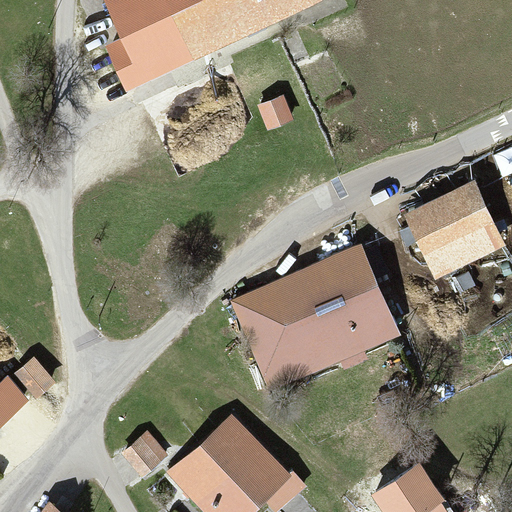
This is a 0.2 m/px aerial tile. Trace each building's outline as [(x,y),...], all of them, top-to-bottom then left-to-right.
[(111,35),(131,78),(303,0),(126,0),(137,23),(111,35)] [(276,85),(258,93),(272,123),(290,115),(276,85)] [(404,208),(434,269),(504,236),(475,174),(404,208)] [(364,242),(234,292),(268,380),(398,330),(364,242)] [(0,421),(24,400),(0,373),(0,364),(15,351),(0,334),(0,421)] [(33,352),(16,368),(38,391),(55,375),(33,352)] [(304,486),(230,413),(175,467),(219,511),(236,511),(258,490),(279,511),(304,486)] [(170,451),(148,427),(123,449),(145,473),(170,451)] [(393,477),(364,497),(374,511),(395,511),(410,502),(393,477)] [(407,511),(463,511),(442,484),(407,511)] [(40,511),(76,511),(53,495),(40,511)]
